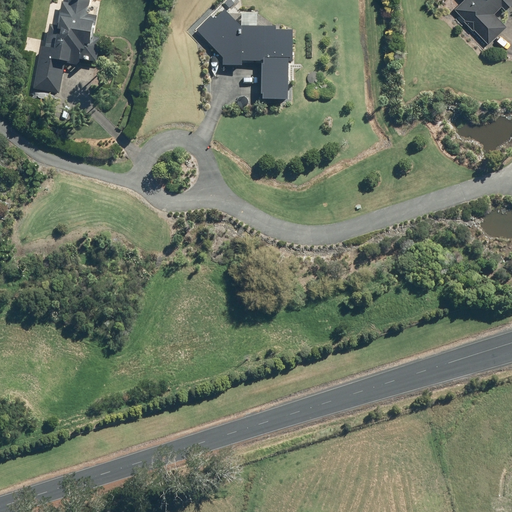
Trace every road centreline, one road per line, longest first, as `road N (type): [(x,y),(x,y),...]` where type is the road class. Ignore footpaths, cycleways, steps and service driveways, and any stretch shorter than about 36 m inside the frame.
road 1 (unclassified): [(0,501),(511,345)]
road 2 (residential): [(511,170),(337,223),(203,183)]
road 3 (residential): [(203,183),(152,176),(150,138),(177,125),(200,132),(209,167)]
